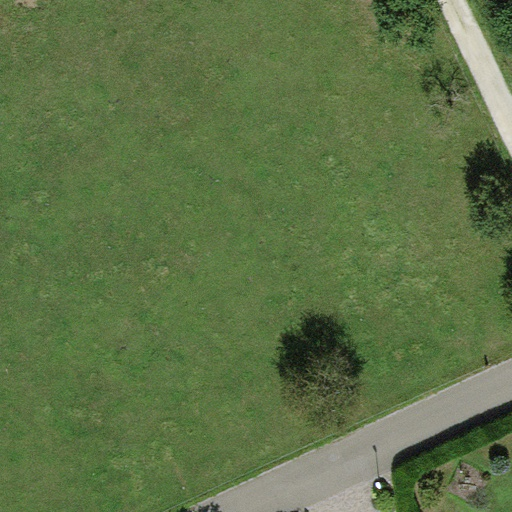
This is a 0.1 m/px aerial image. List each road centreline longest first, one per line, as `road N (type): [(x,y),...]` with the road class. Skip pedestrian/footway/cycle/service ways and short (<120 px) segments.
road 1 (residential): [(207,511),(511,382)]
road 2 (track): [(511,127),(449,0)]
